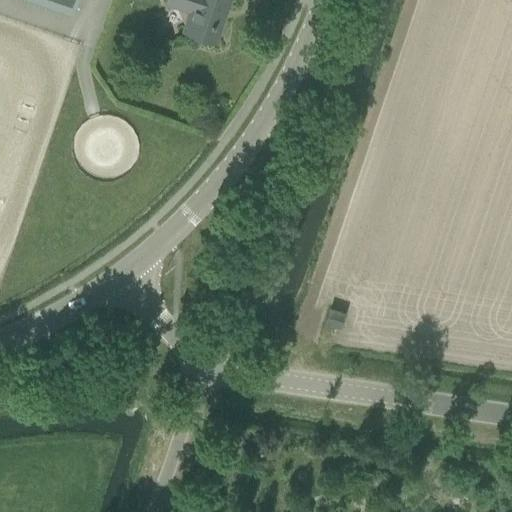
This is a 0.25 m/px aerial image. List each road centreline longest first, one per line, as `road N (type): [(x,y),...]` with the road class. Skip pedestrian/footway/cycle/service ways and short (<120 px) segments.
road 1 (tertiary): [(120,274),(228,176),(277,104),(324,0)]
road 2 (unclassified): [(511,414),(206,366)]
road 3 (unclassified): [(156,511),(206,366)]
road 4 (tertiary): [(0,343),(120,274)]
road 5 (unclassified): [(206,366),(120,274)]
